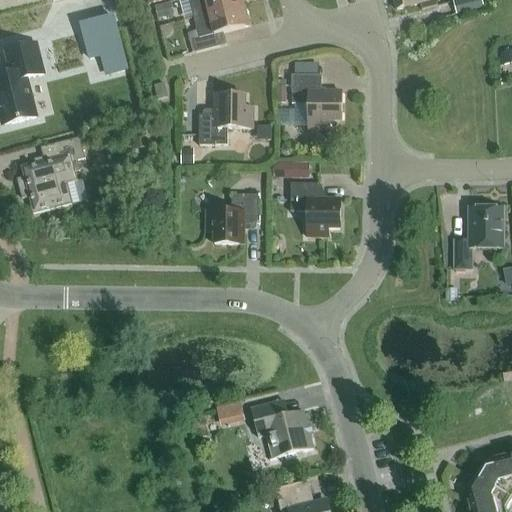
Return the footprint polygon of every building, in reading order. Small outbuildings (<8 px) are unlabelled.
[(189,0),(194,19),(244,6),(241,0),(189,0)] [(435,0),(393,0),(396,12),(420,5),(421,11),(437,7),(435,0)] [(483,9),(481,0),(463,0),(453,3),(456,16),(483,9)] [(194,19),(198,33),(200,40),(192,42),(195,54),(219,48),(216,36),(249,28),(244,6),(194,19)] [(80,26),(89,59),(100,56),(105,74),(124,69),(111,18),(80,26)] [(26,81),(43,76),(35,45),(6,53),(12,76),(0,78),(0,114),(3,128),(36,119),(26,81)] [(511,51),(499,55),(502,67),(511,64),(511,51)] [(321,93),(321,78),(292,78),(291,106),(308,106),(308,131),(329,131),(329,123),(341,123),(341,93),(321,93)] [(157,101),(167,99),(164,85),(154,87),(157,101)] [(245,110),(245,98),(215,97),(215,118),(200,118),(199,147),(227,147),(227,130),(253,131),(253,110),(245,110)] [(77,163),(85,160),(79,139),(40,149),(44,163),(21,169),(23,179),(16,180),(21,201),(28,199),(33,216),(72,206),(67,186),(77,183),(75,174),(80,173),(77,163)] [(309,181),(309,165),(292,165),(292,181),(309,181)] [(320,201),(320,186),(291,186),(290,214),(307,214),(307,239),(328,239),(328,231),(340,231),(340,201),(320,201)] [(259,226),(259,197),(231,197),(231,213),(206,213),(206,234),(214,234),(214,246),(244,246),(244,226),(259,226)] [(503,211),(486,211),(483,207),(476,207),(473,211),(469,211),(469,243),(455,243),(455,271),(471,271),(471,251),(503,251),(503,211)] [(223,427),(248,421),(243,401),(218,407),(223,427)] [(272,461),(313,451),(303,413),(280,419),(276,404),(251,411),(258,440),(266,437),(272,461)] [(506,511),(511,502),(511,456),(492,461),(493,465),(484,467),(468,493),(471,503),(467,504),(469,511),(506,511)] [(328,511),(326,503),(314,506),(308,483),(275,491),(280,511),(328,511)]
